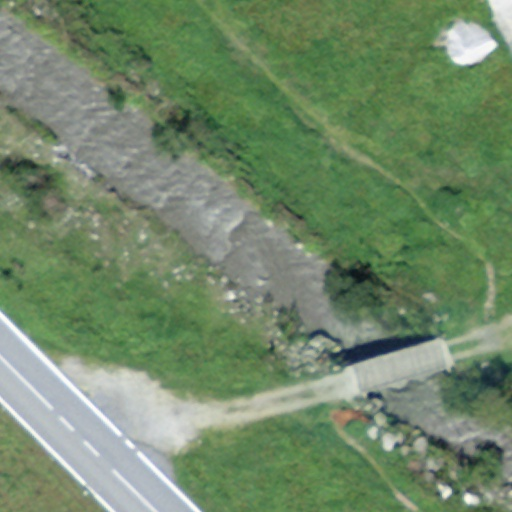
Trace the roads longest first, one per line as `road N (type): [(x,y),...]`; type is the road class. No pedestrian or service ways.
road 1 (track): [(332,386),(85,447)]
road 2 (secondary): [(151,511),(0,361)]
road 3 (track): [(332,386),(452,355),(511,328)]
